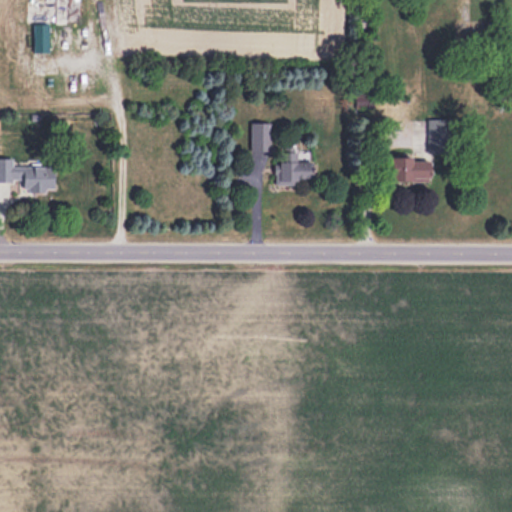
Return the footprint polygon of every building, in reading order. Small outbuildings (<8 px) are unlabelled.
[(4,22),(5,89),(33,89),(33,24),(81,24),(80,0),(24,0),(25,22),(4,22)] [(92,62),(92,37),(84,37),(84,30),(82,30),(82,62),(92,62)] [(94,72),(66,72),(66,89),(94,89),(94,72)] [(448,151),(448,118),(426,118),(426,151),(448,151)] [(249,122),(249,150),(268,150),(268,122),(249,122)] [(309,160),(297,160),(297,151),(277,151),(277,181),(309,181),(309,160)] [(0,180),(21,181),(21,190),(52,190),(52,166),(12,165),(12,158),(0,157),(0,180)] [(428,157),(389,157),(389,180),(428,180),(428,157)]
